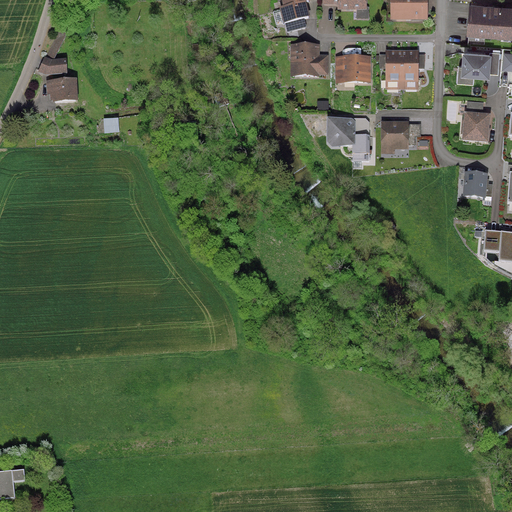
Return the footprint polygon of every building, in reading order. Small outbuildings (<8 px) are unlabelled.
[(306,2),(305,0),(280,0),(284,10),(279,11),(283,25),(307,18),(303,4),(306,2)] [(363,0),(322,0),(323,4),(338,4),(338,10),(364,10),(363,0)] [(424,0),(390,0),(391,19),(425,20),(424,0)] [(511,9),(470,6),(468,34),(511,36),(511,9)] [(326,75),(326,58),(317,58),(317,48),(291,48),(291,77),(317,77),(317,75),(326,75)] [(416,90),(416,54),(386,54),(386,90),(416,90)] [(488,56),(463,54),(462,75),(487,76),(488,56)] [(511,55),(504,55),(503,69),(511,69),(511,55)] [(368,84),(368,61),(336,60),(336,84),(368,84)] [(64,75),(63,63),(52,64),(46,62),(40,73),(46,76),(64,75)] [(77,103),(77,83),(48,85),(49,96),(52,95),(52,101),(55,101),(55,103),(77,103)] [(487,120),(465,118),(463,141),(485,143),(487,120)] [(351,124),(327,124),(327,149),(352,149),(351,124)] [(405,126),(382,126),(382,150),(405,150),(405,126)] [(485,178),(465,176),(464,197),(483,199),(485,178)] [(484,252),(500,253),(501,234),(486,233),(484,252)] [(499,262),(511,263),(511,234),(501,234),(500,253),(499,262)] [(446,332),(451,328),(444,320),(439,324),(446,332)] [(24,482),(23,471),(0,473),(0,501),(14,500),(12,484),(24,482)]
